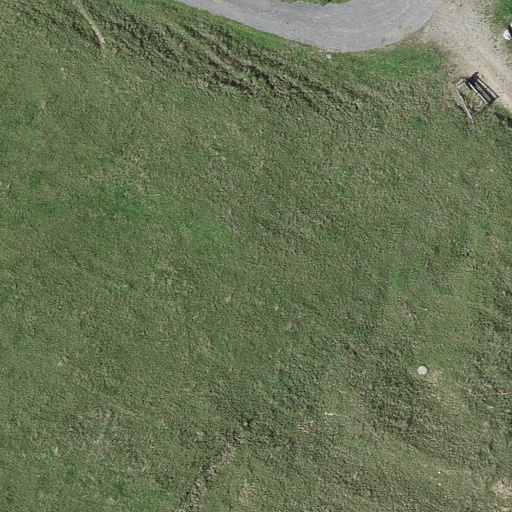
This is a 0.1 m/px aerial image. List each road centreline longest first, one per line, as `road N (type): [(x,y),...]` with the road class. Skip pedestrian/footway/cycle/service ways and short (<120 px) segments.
road 1 (track): [(226,0),(352,31),(424,0)]
road 2 (track): [(423,4),(511,94)]
